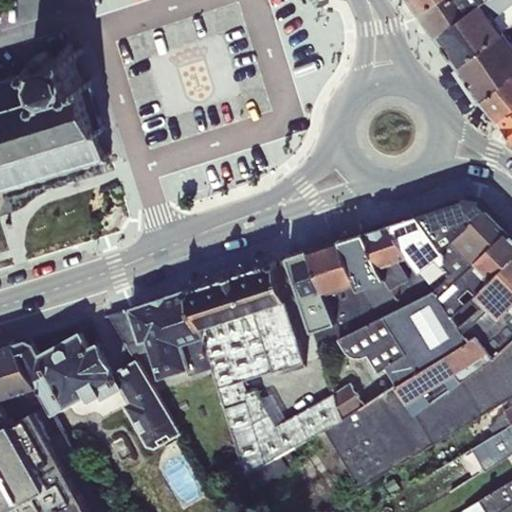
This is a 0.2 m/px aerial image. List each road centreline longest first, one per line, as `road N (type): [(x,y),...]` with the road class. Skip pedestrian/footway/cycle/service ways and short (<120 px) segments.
road 1 (secondary): [(0,306),(235,220)]
road 2 (secondary): [(235,220),(384,184)]
road 3 (secondary): [(340,141),(300,182),(235,220)]
